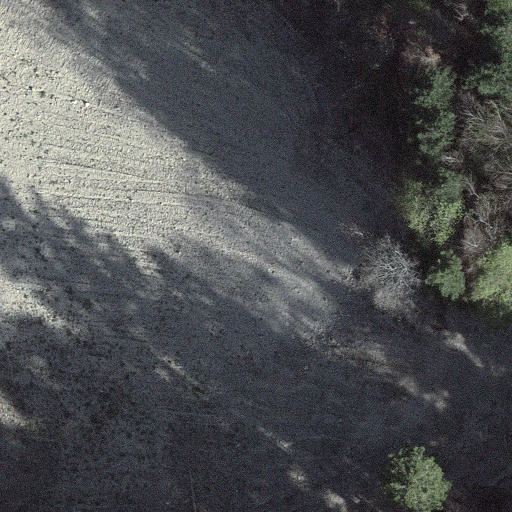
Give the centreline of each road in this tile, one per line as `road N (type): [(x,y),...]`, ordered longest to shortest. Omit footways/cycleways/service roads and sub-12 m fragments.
road 1 (motorway): [(311,0),(188,511)]
road 2 (motorway): [(435,511),(511,194)]
